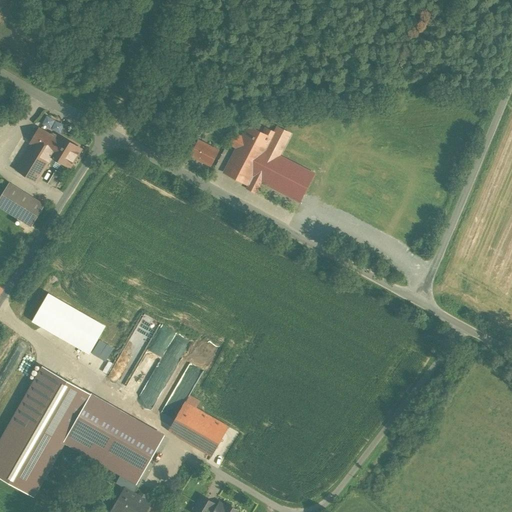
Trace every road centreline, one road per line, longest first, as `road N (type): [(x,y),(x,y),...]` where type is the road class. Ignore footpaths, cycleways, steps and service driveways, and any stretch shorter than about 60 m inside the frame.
road 1 (unclassified): [(106,132),(420,301)]
road 2 (unclassified): [(511,84),(420,301)]
road 3 (unclassified): [(0,302),(106,132)]
road 4 (track): [(172,0),(106,132)]
road 5 (unclassified): [(106,132),(0,74)]
